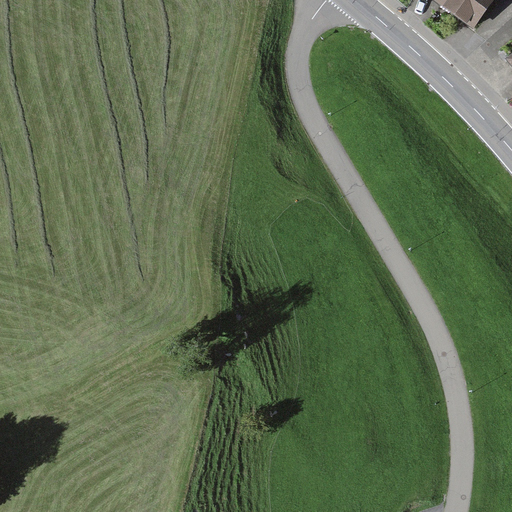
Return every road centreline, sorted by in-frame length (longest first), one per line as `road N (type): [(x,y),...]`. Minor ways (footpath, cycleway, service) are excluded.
road 1 (residential): [(327,0),(295,53),(298,91),(432,324),(456,390),(458,511)]
road 2 (tertiary): [(511,150),(353,0)]
